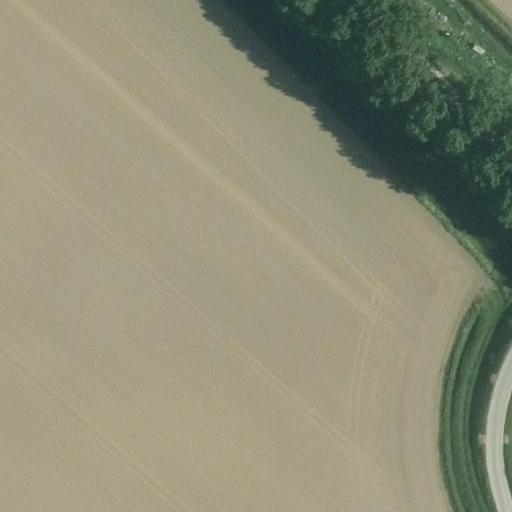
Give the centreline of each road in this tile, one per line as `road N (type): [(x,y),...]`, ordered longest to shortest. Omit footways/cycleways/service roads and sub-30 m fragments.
road 1 (tertiary): [(511,160),(348,0)]
road 2 (unclassified): [(504,511),(493,435),(511,364)]
